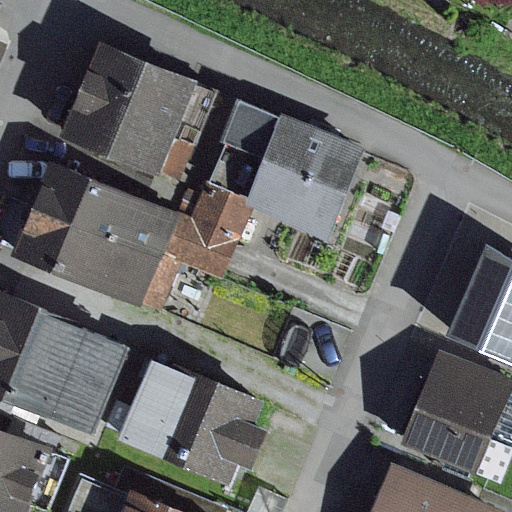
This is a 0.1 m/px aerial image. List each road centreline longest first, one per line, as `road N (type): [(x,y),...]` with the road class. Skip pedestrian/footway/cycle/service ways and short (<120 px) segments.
road 1 (residential): [(73,0),(453,172)]
road 2 (residential): [(453,172),(312,511)]
road 3 (unclassified): [(0,141),(57,0)]
